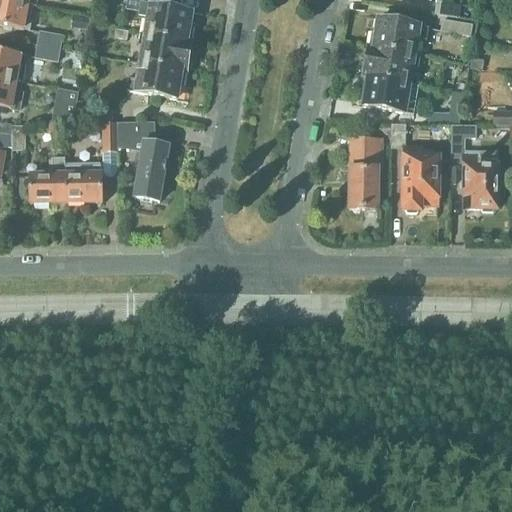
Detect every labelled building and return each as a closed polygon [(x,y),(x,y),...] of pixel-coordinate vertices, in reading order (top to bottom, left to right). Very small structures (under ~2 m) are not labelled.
[(118,0),(127,1),(125,10),(138,12),(140,12),(141,5),(142,5),(143,0),(118,0)] [(0,2),(0,27),(29,32),(31,22),(29,22),(31,9),(33,9),(33,8),(0,2)] [(437,3),(434,16),(458,20),(460,7),(437,3)] [(140,12),(139,19),(148,21),(145,36),(190,43),(193,28),(189,28),(191,14),(165,9),(142,5),(141,5),(140,12)] [(71,18),(69,30),(88,32),(90,21),(71,18)] [(371,33),(368,49),(414,58),(414,57),(417,42),(426,44),(428,30),(377,21),(374,34),(371,33)] [(443,22),(440,35),(470,39),(472,27),(443,22)] [(116,31),(115,39),(126,41),(128,33),(116,31)] [(38,33),(36,47),(60,51),(62,37),(38,33)] [(140,35),(138,48),(142,48),(139,67),(185,74),(186,74),(187,72),(190,70),(191,61),(189,58),(191,44),(190,44),(190,43),(145,36),(140,35)] [(36,47),(34,60),(57,64),(60,51),(36,47)] [(362,65),(360,73),(362,77),(362,78),(410,86),(413,72),(416,72),(419,58),(414,57),(414,58),(368,49),(367,49),(364,63),(362,65)] [(0,81),(21,85),(23,74),(26,58),(0,53),(0,81)] [(132,81),(129,94),(177,102),(179,89),(182,89),(185,74),(139,67),(136,81),(132,81)] [(363,79),(360,94),(364,95),(362,108),(413,117),(418,88),(410,86),(362,78),(362,79),(363,79)] [(0,81),(0,109),(18,113),(21,95),(19,95),(20,88),(21,85),(0,81)] [(57,91),(51,125),(73,126),(78,95),(57,91)] [(111,113),(81,113),(81,125),(111,125),(111,113)] [(492,125),(492,128),(511,127),(511,113),(492,114),(492,115),(492,125)] [(428,115),(428,127),(450,128),(450,127),(459,127),(459,116),(428,115)] [(116,126),(103,126),(104,151),(117,151),(117,146),(117,145),(116,126)] [(136,126),(116,126),(117,145),(121,146),(142,149),(139,165),(133,200),(159,204),(169,148),(155,146),(155,140),(155,126),(136,126)] [(65,127),(49,127),(49,136),(65,136),(65,127)] [(391,127),(391,150),(404,150),(404,149),(404,127),(391,127)] [(450,128),(450,161),(462,161),(462,198),(463,198),(463,212),(479,212),(482,216),(492,216),(494,212),(496,213),(496,162),(479,162),(479,153),(463,153),(463,141),(465,140),(473,140),(474,128),(459,127),(450,127),(450,128)] [(11,128),(11,137),(11,150),(11,153),(24,153),(24,128),(11,128)] [(0,135),(0,149),(11,150),(11,137),(0,135)] [(349,141),(348,213),(351,213),(353,215),(359,215),(360,213),(377,213),(378,142),(349,141)] [(404,150),(403,213),(405,213),(407,216),(415,216),(417,213),(420,213),(420,207),(437,207),(438,159),(421,159),(421,147),(411,147),(411,149),(404,149),(404,150)] [(52,176),(28,177),(29,207),(65,206),(65,166),(65,160),(52,160),(52,162),(48,162),(48,172),(52,172),(52,176)] [(100,165),(65,166),(65,206),(101,206),(101,204),(103,203),(103,193),(100,192),(100,175),(100,165)]
